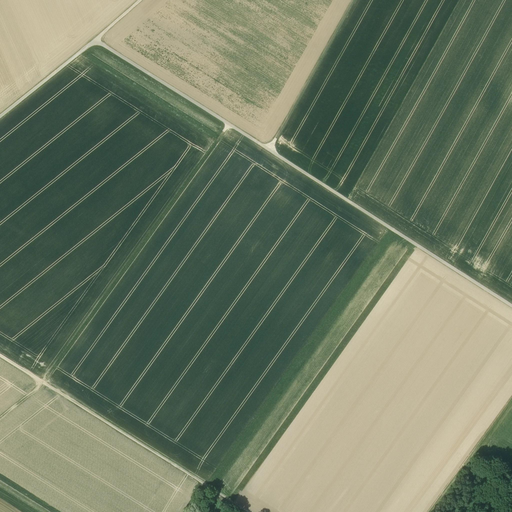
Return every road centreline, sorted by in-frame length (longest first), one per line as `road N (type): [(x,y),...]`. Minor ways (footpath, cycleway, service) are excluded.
road 1 (track): [(232,128),(53,370),(0,419)]
road 2 (track): [(0,117),(95,39),(272,154)]
road 3 (track): [(0,356),(246,511)]
road 4 (track): [(272,154),(511,307)]
road 5 (track): [(355,0),(272,154)]
road 6 (track): [(511,398),(431,511)]
